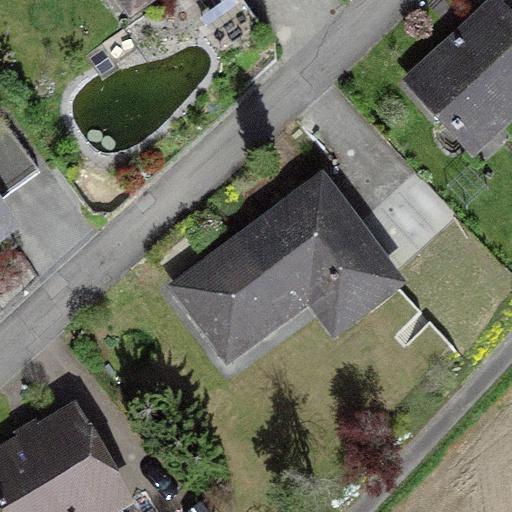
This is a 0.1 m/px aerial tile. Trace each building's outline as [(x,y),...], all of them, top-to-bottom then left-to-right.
[(110,0),(127,23),(160,0),(110,0)] [(471,162),(511,125),(511,18),(495,0),(491,0),(399,82),(471,162)] [(406,289),(323,175),(166,289),(225,370),(308,309),(332,342),(406,289)] [(0,249),(22,234),(0,202),(0,249)] [(0,449),(0,511),(132,511),(135,511),(76,406),(38,427),(35,422),(13,434),(16,440),(0,449)]
